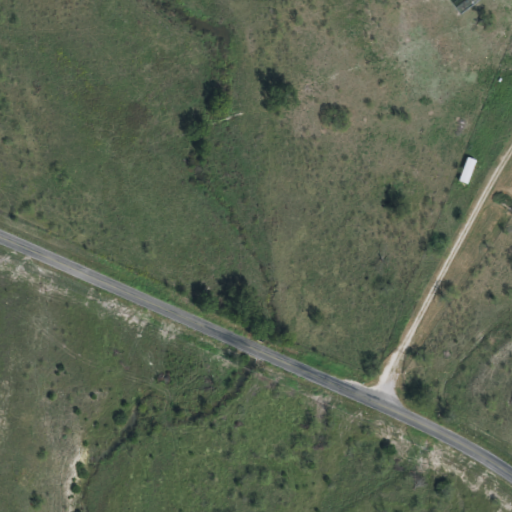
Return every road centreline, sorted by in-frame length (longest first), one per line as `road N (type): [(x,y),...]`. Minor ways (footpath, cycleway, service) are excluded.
road 1 (secondary): [(0,239),(399,415),(511,479)]
road 2 (residential): [(377,407),(430,219),(511,136)]
